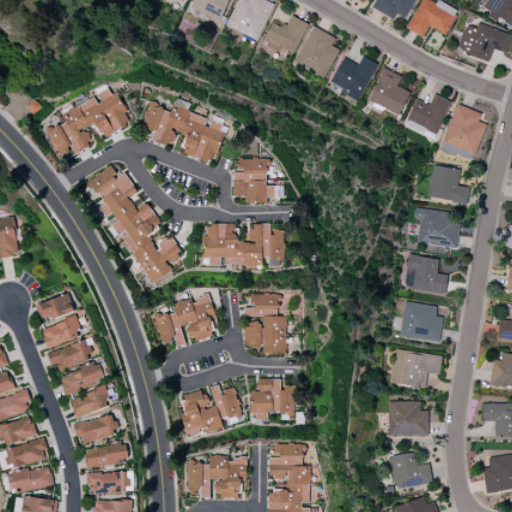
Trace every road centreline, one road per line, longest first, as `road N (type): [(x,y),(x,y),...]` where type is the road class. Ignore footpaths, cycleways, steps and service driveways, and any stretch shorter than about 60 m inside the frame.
road 1 (tertiary): [(0,133),(52,191),(127,330),(160,452),(165,511)]
road 2 (residential): [(470,511),(457,486),(456,416),(511,115)]
road 3 (residential): [(315,0),(452,79),(511,95)]
road 4 (residential): [(75,511),(62,437),(12,304)]
